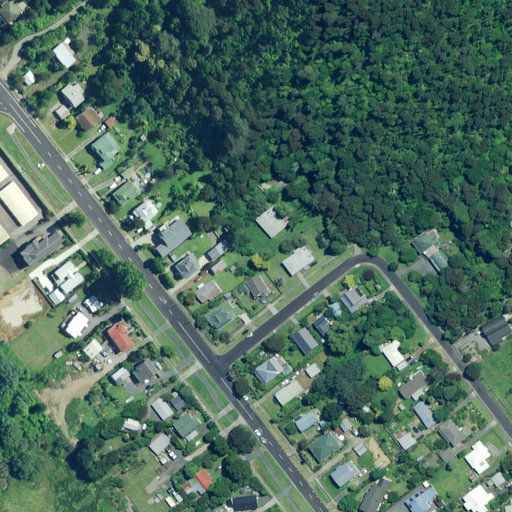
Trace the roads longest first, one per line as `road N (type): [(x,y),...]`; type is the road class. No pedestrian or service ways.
road 1 (residential): [(215,369),(352,260),(369,258),(387,269),(511,434)]
road 2 (residential): [(3,95),(215,369)]
road 3 (residential): [(215,369),(324,511)]
